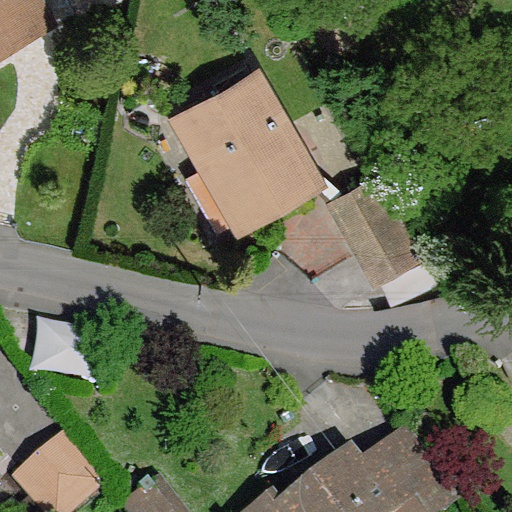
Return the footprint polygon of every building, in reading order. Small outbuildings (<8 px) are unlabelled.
[(40,0),(0,0),(0,3),(20,39),(52,20),(40,0)] [(0,0),(0,49),(20,39),(0,3),(0,0)] [(254,76),(184,115),(247,223),(316,183),(254,76)] [(380,177),(335,203),(364,255),(410,229),(380,177)] [(410,229),(364,255),(380,281),(424,256),(410,229)] [(443,511),(461,499),(408,432),(380,454),(426,511),(443,511)] [(68,511),(99,486),(67,443),(23,480),(49,511),(68,511)] [(397,511),(362,469),(350,453),(277,511),(397,511)] [(426,511),(380,454),(362,469),(397,511),(426,511)] [(185,511),(163,480),(128,505),(133,511),(185,511)]
